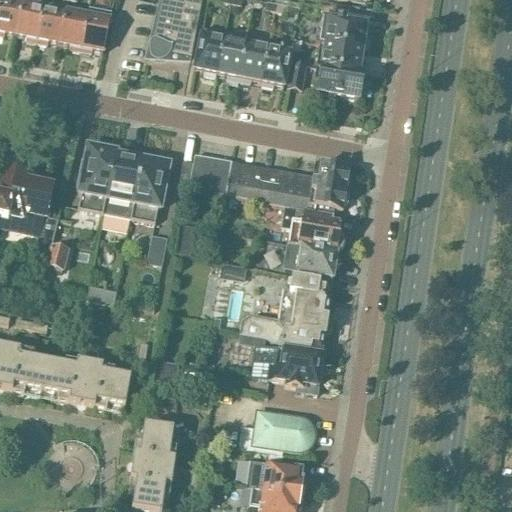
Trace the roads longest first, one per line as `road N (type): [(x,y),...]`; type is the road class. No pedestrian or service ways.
road 1 (primary): [(458,0),(386,491)]
road 2 (primary): [(443,511),(511,38)]
road 3 (residential): [(392,160),(0,84)]
road 4 (residential): [(392,160),(348,440)]
road 5 (residential): [(418,0),(392,160)]
